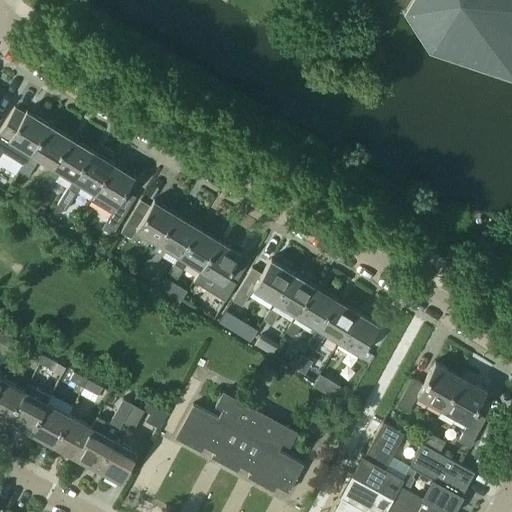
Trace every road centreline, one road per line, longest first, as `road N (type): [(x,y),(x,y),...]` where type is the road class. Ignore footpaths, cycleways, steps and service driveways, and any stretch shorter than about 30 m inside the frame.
road 1 (residential): [(419,297),(0,36)]
road 2 (residential): [(300,511),(419,297)]
